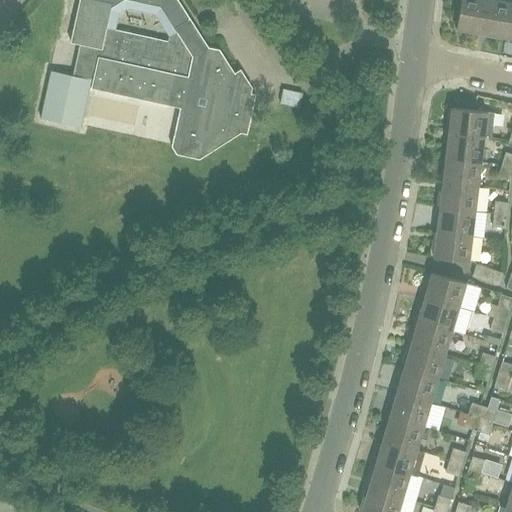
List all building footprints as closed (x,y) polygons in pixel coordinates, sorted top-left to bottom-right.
[(208,47),(177,0),(79,0),(70,42),(80,44),(78,51),(55,46),(50,69),(47,69),(37,114),(89,96),(91,88),(180,108),(171,146),(176,154),(199,159),(241,133),(247,134),(255,94),(246,92),(248,86),(241,84),(234,74),(235,74),(219,49),(208,47)] [(481,34),(486,0),(461,0),(456,30),(481,34)] [(511,3),(494,0),(486,0),(481,34),(505,39),(511,3)] [(449,133),(485,138),(491,138),(494,114),(452,108),(449,133)] [(449,133),(446,158),(482,163),(485,138),(449,133)] [(511,166),(511,155),(505,154),(502,165),(511,166)] [(446,158),(443,183),(479,187),(482,163),(446,158)] [(510,181),(511,175),(511,166),(502,165),(498,177),(510,181)] [(443,183),(440,208),(476,212),(479,187),(443,183)] [(495,203),(494,215),(506,216),(508,204),(495,203)] [(440,208),(437,233),(473,237),(476,212),(440,208)] [(492,227),(504,229),(505,229),(506,216),(494,215),(492,227)] [(434,258),(470,262),(473,237),(437,233),(434,258)] [(476,266),(472,277),(499,286),(502,275),(476,266)] [(432,273),(424,297),(459,308),(466,284),(432,273)] [(494,318),(506,321),(511,301),(511,298),(501,295),(498,307),(494,318)] [(459,308),(424,297),(417,321),(452,332),(459,308)] [(494,318),(489,330),(486,331),(483,341),(499,346),(502,334),(506,321),(494,318)] [(417,321),(410,345),(445,356),(452,332),(417,321)] [(410,345),(403,369),(438,380),(445,356),(410,345)] [(491,369),(494,358),(482,355),(479,366),(491,369)] [(511,366),(502,363),(498,377),(509,380),(511,372),(511,366)] [(483,394),(491,369),(479,366),(472,390),(483,394)] [(403,369),(396,393),(431,404),(438,380),(403,369)] [(498,377),(495,387),(507,390),(509,380),(498,377)] [(396,393),(389,417),(424,428),(431,404),(396,393)] [(484,408),(480,407),(472,404),(468,415),(481,418),(484,408)] [(484,408),(481,418),(480,424),(491,427),(496,412),(484,408)] [(464,427),(477,431),(480,424),(481,418),(468,415),(464,427)] [(424,428),(389,417),(382,441),(417,452),(424,428)] [(477,431),(481,432),(488,435),(491,427),(480,424),(477,431)] [(424,454),(417,452),(382,441),(375,465),(410,475),(417,478),(424,454)] [(453,450),(449,461),(461,465),(465,454),(453,450)] [(473,458),(468,472),(480,476),(484,462),(473,458)] [(446,473),(458,476),(461,465),(449,461),(446,473)] [(375,465),(368,489),(403,499),(410,475),(375,465)] [(468,472),(465,482),(476,485),(480,476),(468,472)] [(399,511),(403,499),(368,489),(361,511),(399,511)] [(434,509),(445,511),(446,511),(450,500),(438,497),(434,509)] [(455,511),(468,511),(470,507),(458,503),(455,511)]
